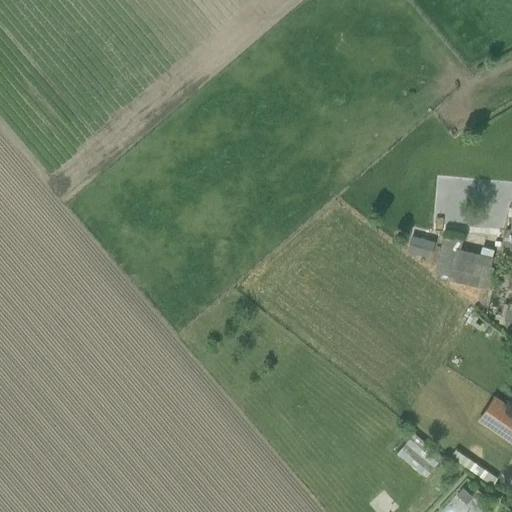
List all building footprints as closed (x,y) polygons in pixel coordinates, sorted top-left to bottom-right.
[(417,194),(488,197),(489,181),(495,182),(496,164),(418,161),(417,194)] [(486,215),(483,241),(501,243),(503,216),(486,215)] [(412,233),(407,249),(430,256),(435,241),(412,233)] [(495,252),(463,245),(464,238),(442,233),(433,274),(488,286),(495,252)] [(511,331),(511,328),(511,310),(507,309),(508,305),(503,304),(497,327),(504,329),(511,331)] [(511,410),(492,397),(478,419),(511,441),(511,410)] [(473,496),(463,488),(457,495),(466,503),(473,496)]
